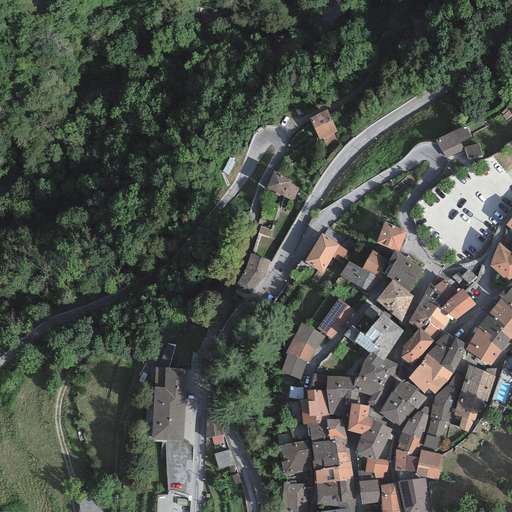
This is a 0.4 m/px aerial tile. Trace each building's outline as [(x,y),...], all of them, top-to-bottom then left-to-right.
[(511,115),(511,107),(510,105),(501,113),(503,115),(502,116),(506,121),(511,115)] [(327,110),(309,118),(320,140),(322,139),(326,147),(338,142),(334,133),(337,131),(327,110)] [(466,125),(435,139),(446,158),(464,151),(460,143),(472,138),(466,125)] [(464,148),(468,159),(482,154),(478,143),(464,148)] [(292,180),(273,171),(265,187),(293,201),(299,188),(290,183),(292,180)] [(407,232),(384,222),(377,243),(399,253),(407,232)] [(340,245),(321,233),(304,262),(323,273),(332,258),(339,246),(340,245)] [(498,243),(489,266),(503,278),(505,277),(509,280),(511,278),(511,254),(510,251),(498,243)] [(350,253),(339,246),(332,258),(343,264),(350,253)] [(389,260),(372,251),(362,269),(379,277),(387,263),(389,260)] [(423,270),(394,251),(389,260),(387,263),(389,265),(382,274),(392,281),(409,292),(423,270)] [(270,261),(250,253),(245,271),(236,285),(249,294),(264,276),(270,261)] [(370,293),(379,277),(362,269),(349,262),(340,275),(370,293)] [(458,272),(452,277),(458,284),(463,279),(469,285),(477,278),(469,269),(461,275),(458,272)] [(445,279),(434,287),(448,301),(458,292),(445,279)] [(409,292),(392,281),(376,301),(401,322),(413,296),(409,292)] [(511,281),(498,296),(501,299),(511,309),(511,281)] [(423,294),(424,294),(439,305),(438,306),(441,308),(448,301),(434,287),(430,283),(423,294)] [(476,305),(462,288),(458,292),(448,301),(441,308),(447,314),(456,320),(476,305)] [(439,305),(424,294),(408,322),(418,329),(419,327),(433,341),(449,320),(446,316),(447,314),(441,308),(438,306),(439,305)] [(355,311),(338,299),(317,328),(331,339),(355,311)] [(511,309),(501,299),(489,314),(504,326),(500,331),(510,340),(511,337),(511,309)] [(504,326),(489,314),(479,326),(466,350),(490,366),(510,340),(500,331),(504,326)] [(324,336),(301,323),(285,353),(287,354),(305,362),(306,362),(308,363),(324,336)] [(433,341),(419,327),(418,329),(403,346),(400,358),(411,366),(433,341)] [(446,335),(445,334),(435,343),(436,344),(427,354),(440,364),(455,338),(449,333),(446,335)] [(466,344),(455,338),(440,364),(442,366),(452,374),(462,356),(466,344)] [(370,353),(360,369),(372,375),(390,385),(395,372),(397,365),(385,358),(383,361),(370,353)] [(300,379),(306,362),(305,362),(287,354),(281,371),(300,379)] [(424,394),(428,389),(433,382),(432,381),(442,366),(440,364),(427,354),(422,361),(423,362),(408,378),(424,394)] [(485,372),(468,365),(462,385),(489,394),(496,377),(485,372)] [(452,374),(442,366),(432,381),(433,382),(428,389),(434,394),(446,383),(452,374)] [(187,369),(156,368),(152,440),(183,442),(187,369)] [(485,368),(485,372),(496,377),(500,368),(485,368)] [(366,394),(372,375),(360,369),(356,378),(355,378),(353,387),(359,390),(358,392),(366,394)] [(326,376),(313,373),(310,389),(326,389),(326,376)] [(455,373),(447,386),(459,390),(463,377),(455,373)] [(390,385),(372,375),(366,394),(372,396),(367,402),(375,409),(386,394),(390,385)] [(355,378),(326,376),(326,389),(329,415),(349,413),(351,403),(356,404),(358,392),(359,390),(353,387),(355,378)] [(426,398),(400,381),(392,394),(391,393),(379,412),(398,426),(415,408),(416,409),(426,398)] [(489,394),(462,385),(457,404),(478,410),(480,411),(483,401),(487,402),(489,394)] [(459,390),(447,386),(434,396),(433,404),(432,404),(432,407),(430,418),(431,418),(445,423),(445,422),(450,423),(452,409),(459,390)] [(325,390),(307,391),(308,399),(305,400),(300,400),(303,425),(305,424),(306,424),(316,423),(316,422),(326,421),(326,420),(327,419),(327,416),(328,416),(325,390)] [(368,416),(369,406),(356,404),(351,403),(349,413),(347,431),(358,434),(361,434),(370,429),(373,421),(374,419),(369,417),(368,416)] [(478,410),(457,404),(454,415),(462,418),(458,429),(471,433),(478,410)] [(431,408),(424,406),(419,412),(418,411),(410,419),(408,419),(401,433),(422,440),(425,440),(427,433),(431,418),(430,418),(431,408)] [(218,415),(207,417),(206,437),(212,436),(213,442),(222,441),(220,435),(224,435),(218,415)] [(445,423),(431,418),(427,433),(425,440),(423,446),(436,450),(440,438),(441,438),(445,423)] [(327,419),(326,420),(326,421),(329,441),(335,440),(347,439),(343,419),(327,419)] [(309,427),(311,443),(329,441),(326,421),(316,422),(316,423),(306,424),(307,427),(309,427)] [(392,430),(373,421),(370,429),(361,434),(354,453),(366,458),(375,462),(377,460),(392,430)] [(422,440),(401,433),(397,441),(399,442),(396,450),(408,452),(407,456),(416,457),(422,440)] [(350,462),(347,439),(335,440),(339,463),(350,462)] [(329,441),(311,443),(314,461),(312,461),(313,471),(315,470),(340,467),(339,463),(335,440),(329,441)] [(312,456),(309,441),(278,446),(283,475),(311,469),(311,460),(312,456)] [(169,491),(190,490),(188,442),(166,443),(169,491)] [(229,450),(215,453),(218,469),(232,465),(229,450)] [(396,450),(394,471),(416,472),(419,458),(416,457),(407,456),(408,452),(396,450)] [(443,455),(420,450),(419,458),(416,472),(415,475),(438,480),(443,455)] [(389,460),(377,460),(375,462),(366,458),(365,470),(365,473),(373,473),(374,481),(379,480),(380,485),(394,484),(389,460)] [(353,479),(350,462),(339,463),(340,467),(315,470),(316,485),(353,479)] [(365,470),(357,470),(361,504),(381,502),(380,485),(379,480),(374,481),(373,473),(365,473),(365,470)] [(241,483),(238,473),(232,475),(235,484),(241,483)] [(430,511),(425,478),(397,481),(404,511),(430,511)] [(316,485),(317,496),(355,495),(353,479),(316,485)] [(296,481),(283,482),(281,511),(306,511),(305,483),(296,483),(296,481)] [(394,484),(380,485),(381,502),(382,511),(402,511),(397,483),(394,484)] [(101,511),(98,492),(78,495),(80,511),(101,511)] [(357,511),(355,495),(317,496),(316,505),(338,507),(339,509),(348,508),(348,511),(357,511)]
